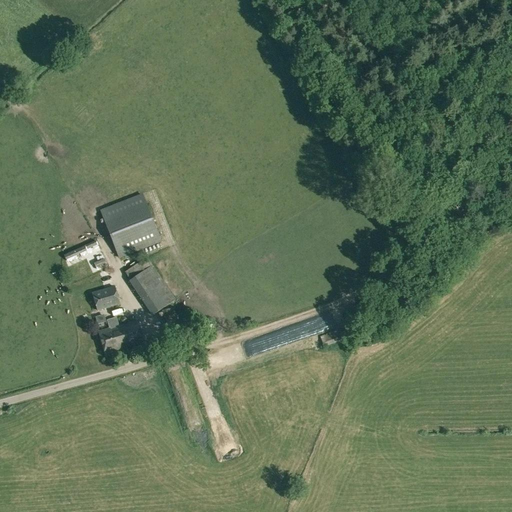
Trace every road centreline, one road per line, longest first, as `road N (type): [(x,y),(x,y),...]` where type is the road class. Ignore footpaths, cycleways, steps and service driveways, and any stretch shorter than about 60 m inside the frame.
road 1 (track): [(420,228),(337,104),(285,0)]
road 2 (track): [(401,257),(511,46)]
road 3 (track): [(203,345),(327,307),(381,279),(401,257)]
road 4 (unclassified): [(0,404),(203,345)]
